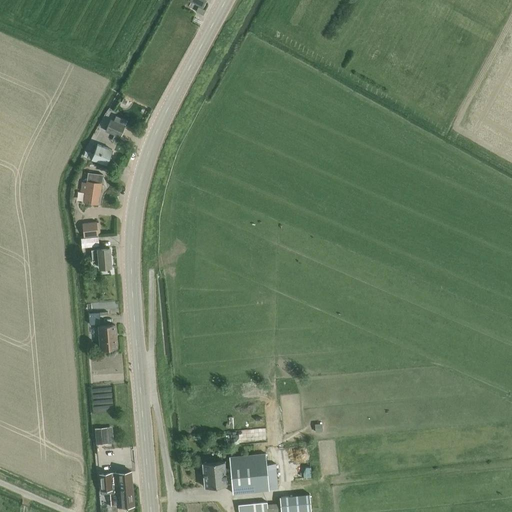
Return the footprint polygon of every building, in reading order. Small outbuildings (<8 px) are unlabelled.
[(198,7),(195,11),(203,16),(206,11),(203,9),(198,7)] [(111,119),(105,132),(120,138),(126,126),(120,124),(121,123),(111,119)] [(106,166),(113,150),(98,144),(94,155),(89,153),(87,158),(91,160),(106,166)] [(100,196),(103,175),(88,173),(87,182),(82,182),(81,192),(86,192),(84,203),(98,204),(99,196),(100,196)] [(81,240),(82,249),(99,248),(98,238),(81,240)] [(106,248),(91,250),(92,261),(97,260),(99,260),(100,268),(111,267),(110,249),(110,248),(106,248)] [(89,325),(100,324),(100,315),(108,315),(108,312),(89,313),(89,325)] [(101,349),(117,348),(115,325),(99,326),(101,349)] [(112,428),(95,430),(96,446),(114,445),(112,428)] [(266,464),(266,454),(229,457),(230,467),(226,467),(225,461),(202,463),(204,488),(227,485),(227,483),(232,482),(233,493),(278,489),(276,463),(266,464)] [(134,506),(131,472),(114,473),(114,475),(111,475),(111,474),(100,475),(101,491),(110,490),(112,508),(134,506)] [(267,502),(239,504),(239,511),(282,511),(289,511),(311,509),(311,501),(309,494),(279,497),(280,503),(268,504),(267,502)]
